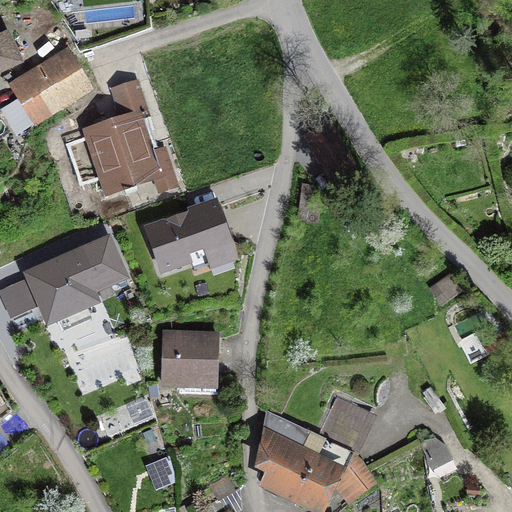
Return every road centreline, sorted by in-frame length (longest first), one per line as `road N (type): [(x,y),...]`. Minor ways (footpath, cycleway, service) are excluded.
road 1 (residential): [(303,54),(250,330),(251,511)]
road 2 (unclassified): [(511,308),(410,207),(303,54)]
road 3 (residential): [(97,511),(0,357)]
